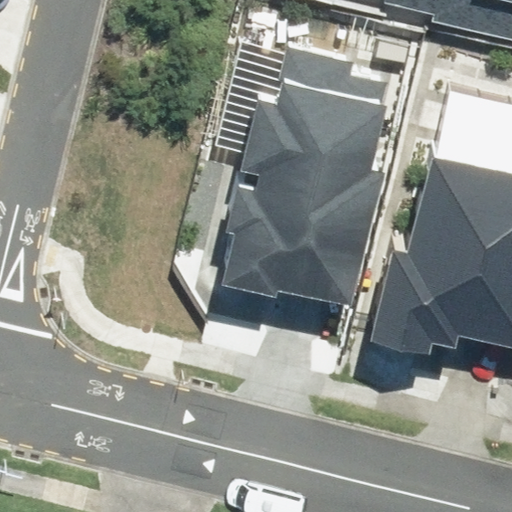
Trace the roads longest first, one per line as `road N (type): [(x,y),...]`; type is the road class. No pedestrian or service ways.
road 1 (residential): [(510,511),(0,390)]
road 2 (residential): [(0,281),(72,0)]
